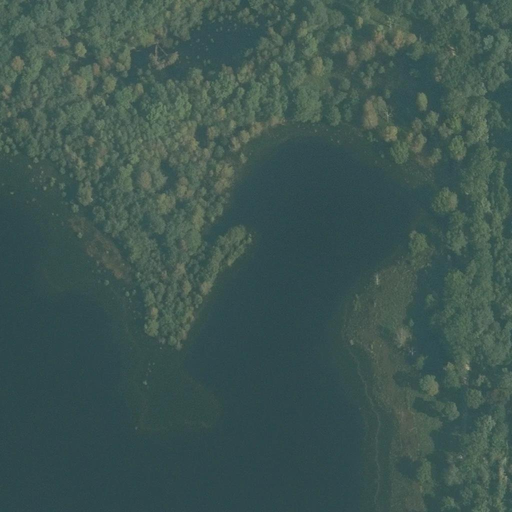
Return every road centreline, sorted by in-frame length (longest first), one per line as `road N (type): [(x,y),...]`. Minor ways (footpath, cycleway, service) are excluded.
road 1 (track): [(413,0),(449,36),(459,69),(467,337),(459,511)]
road 2 (unknown): [(486,511),(482,381),(493,280),(484,232),(491,164),(465,22),(471,0)]
